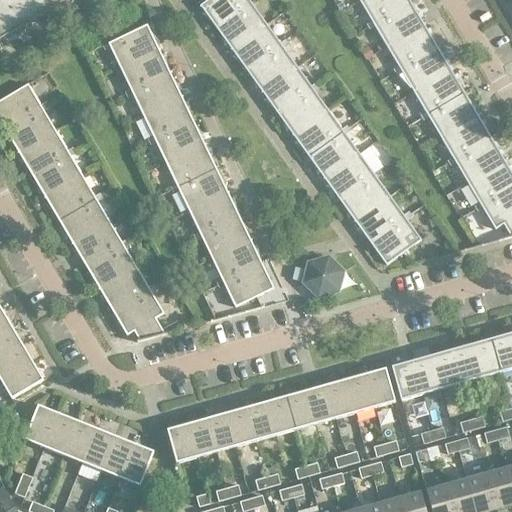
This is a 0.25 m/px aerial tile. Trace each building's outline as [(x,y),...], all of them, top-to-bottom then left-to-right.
[(63,5),(59,0),(0,0),(0,10),(14,34),(34,21),(41,16),(42,17),(63,5)] [(209,0),(200,7),(216,29),(256,1),(255,0),(251,0),(249,2),(248,0),(209,0)] [(410,3),(408,0),(363,0),(360,2),(372,22),(366,25),(368,28),(410,3)] [(258,3),(256,1),(216,29),(232,51),(267,26),(253,7),(258,3)] [(424,26),(410,3),(368,28),(369,31),(375,27),(387,48),(424,26)] [(0,41),(14,34),(0,10),(0,41)] [(147,26),(133,33),(103,47),(104,50),(110,47),(120,69),(159,51),(147,26)] [(280,45),(267,26),(232,51),(247,72),(287,44),(285,41),(280,45)] [(437,48),(424,26),(387,48),(398,68),(393,71),(395,73),(437,48)] [(289,46),(287,44),(247,72),(262,94),(297,69),(284,50),(289,46)] [(361,52),(366,60),(373,56),(368,48),(361,52)] [(451,71),(437,48),(395,73),(396,76),(402,73),(414,93),(451,71)] [(170,75),(159,51),(120,69),(130,90),(125,93),(126,96),(170,75)] [(311,88),(297,69),(262,94),(278,115),(318,86),(316,84),(311,88)] [(464,94),(451,71),(414,93),(426,113),(420,116),(422,119),(464,94)] [(182,98),(170,75),(126,96),(127,99),(133,96),(143,117),(182,98)] [(40,107),(28,86),(0,102),(0,122),(5,131),(47,106),(46,103),(40,107)] [(319,89),(318,86),(278,115),(293,137),(328,111),(314,93),(319,89)] [(478,117),(464,94),(422,119),(423,122),(429,119),(441,139),(478,117)] [(193,122),(182,98),(143,117),(153,138),(148,141),(149,143),(193,122)] [(49,109),(47,106),(5,131),(18,154),(55,132),(44,112),(49,109)] [(342,131),(328,111),(293,137),(309,158),(349,130),(347,127),(342,131)] [(491,140),(478,117),(441,139),(453,159),(447,162),(449,165),(491,140)] [(205,146),(193,122),(149,143),(150,146),(156,144),(166,165),(205,146)] [(350,132),(349,130),(309,158),(324,180),(359,155),(345,136),(350,132)] [(67,152),(55,132),(18,154),(32,177),(74,151),(73,149),(67,152)] [(505,162),(491,140),(449,165),(451,167),(456,164),(468,184),(505,162)] [(216,170),(205,146),(166,165),(176,186),(171,188),(172,191),(216,170)] [(76,154),(74,151),(32,177),(45,199),(82,177),(70,157),(76,154)] [(373,174),(359,155),(324,180),(340,201),(380,173),(378,170),(373,174)] [(511,188),(511,174),(505,162),(468,184),(480,204),(474,207),(476,210),(511,188)] [(228,194),(216,170),(172,191),(173,194),(179,191),(189,213),(228,194)] [(381,175),(380,173),(340,201),(355,223),(390,198),(376,179),(381,175)] [(94,198),(82,177),(45,199),(59,222),(101,197),(100,194),(94,198)] [(511,188),(476,210),(478,213),(483,210),(495,231),(503,226),(511,239),(511,238),(511,188)] [(239,218),(228,194),(189,213),(199,234),(194,236),(195,239),(239,218)] [(103,200),(101,197),(59,222),(73,245),(110,223),(98,203),(103,200)] [(404,217),(390,198),(355,223),(370,244),(410,216),(409,213),(404,217)] [(412,218),(410,216),(370,244),(386,267),(421,241),(407,222),(412,218)] [(251,242),(239,218),(195,239),(196,242),(202,239),(212,260),(251,242)] [(121,243),(110,223),(73,245),(86,268),(128,243),(127,240),(121,243)] [(262,265),(251,242),(212,260),(222,281),(216,284),(218,287),(262,265)] [(130,246),(128,243),(86,268),(99,291),(137,269),(125,249),(130,246)] [(330,260),(325,262),(310,266),(304,287),(320,302),(341,296),(346,275),(330,260)] [(274,290),(262,265),(218,287),(219,290),(225,287),(235,309),(274,290)] [(148,289),(137,269),(99,291),(113,313),(155,288),(154,286),(148,289)] [(157,291),(155,288),(113,313),(127,337),(134,333),(141,343),(165,336),(156,320),(164,315),(152,294),(157,291)] [(0,335),(12,329),(2,311),(0,311),(0,335)] [(0,359),(22,346),(12,329),(0,335),(0,359)] [(511,370),(511,339),(511,335),(491,341),(500,374),(511,370)] [(500,374),(491,341),(471,346),(481,380),(500,374)] [(33,364),(22,346),(0,359),(0,381),(1,383),(33,364)] [(481,380),(471,346),(452,352),(461,385),(481,380)] [(461,385),(452,352),(432,357),(441,391),(461,385)] [(441,391),(432,357),(412,363),(422,396),(441,391)] [(422,396),(412,363),(392,369),(401,402),(422,396)] [(44,382),(33,364),(1,383),(12,401),(44,382)] [(395,404),(386,370),(365,376),(375,409),(395,404)] [(375,409),(365,376),(346,382),(355,415),(375,409)] [(355,415),(346,382),(326,387),(335,420),(355,415)] [(335,420),(326,387),(306,393),(316,426),(335,420)] [(316,426),(306,393),(287,398),(296,432),(316,426)] [(296,432),(287,398),(267,404),(276,437),(296,432)] [(276,437),(267,404),(247,409),(256,443),(276,437)] [(24,442),(44,450),(58,415),(38,407),(24,442)] [(256,443),(247,409),(227,415),(237,448),(256,443)] [(511,420),(511,416),(510,410),(499,413),(502,423),(511,420)] [(77,423),(58,415),(44,450),(63,457),(77,423)] [(237,448),(227,415),(207,420),(217,454),(237,448)] [(482,418),(471,421),(474,431),(485,428),(482,418)] [(217,454),(207,420),(188,426),(197,459),(217,454)] [(474,431),(471,421),(460,424),(463,434),(474,431)] [(96,430),(77,423),(63,457),(82,465),(96,430)] [(197,459),(188,426),(167,432),(177,465),(197,459)] [(443,429),(432,432),(435,442),(446,439),(443,429)] [(506,429),(495,432),(498,442),(509,439),(506,429)] [(115,438),(96,430),(82,465),(101,472),(115,438)] [(435,442),(432,432),(421,435),(424,445),(435,442)] [(498,442),(495,432),(484,435),(487,445),(498,442)] [(134,446),(115,438),(101,472),(120,480),(134,446)] [(470,450),(467,440),(456,443),(459,453),(470,450)] [(396,443),(385,446),(388,456),(399,453),(396,443)] [(459,453),(456,443),(445,446),(448,456),(459,453)] [(154,454),(134,446),(120,480),(140,488),(154,454)] [(388,456),(385,446),(374,449),(376,459),(388,456)] [(430,461),(427,451),(416,454),(418,464),(430,461)] [(357,454),(345,457),(348,467),(359,464),(357,454)] [(410,456),(399,459),(401,469),(413,466),(410,456)] [(348,467),(345,457),(334,460),(337,470),(348,467)] [(383,474),(381,464),(370,467),(372,477),(383,474)] [(317,465),(306,468),(309,478),(320,475),(317,465)] [(372,477),(370,467),(358,470),(361,480),(372,477)] [(309,478),(306,468),(295,471),(298,481),(309,478)] [(511,506),(511,491),(506,470),(486,475),(496,511),(511,506)] [(23,474),(19,485),(29,489),(33,478),(23,474)] [(344,485),(341,475),(330,478),(333,488),(344,485)] [(492,511),(496,511),(486,475),(467,481),(475,511),(492,511)] [(277,476),(266,479),(269,489),(280,486),(277,476)] [(333,488),(330,478),(319,481),(322,491),(333,488)] [(269,489),(266,479),(255,482),(258,492),(269,489)] [(475,511),(467,481),(447,486),(454,511),(475,511)] [(29,489),(19,485),(15,495),(24,499),(29,489)] [(302,486),(301,486),(291,489),(294,499),(305,496),(302,486)] [(454,511),(447,486),(426,492),(431,511),(454,511)] [(238,487),(227,490),(230,500),(241,497),(238,487)] [(9,498),(3,488),(0,490),(0,503),(0,504),(9,498)] [(294,499),(291,489),(280,492),(282,502),(294,499)] [(230,500),(227,490),(216,493),(219,503),(230,500)] [(425,511),(421,494),(400,500),(403,511),(425,511)] [(196,498),(196,499),(199,509),(210,505),(207,495),(196,498)] [(265,507),(262,497),(251,500),(254,510),(265,507)] [(8,511),(15,508),(9,498),(0,504),(5,511),(8,511)] [(248,511),(254,510),(251,500),(240,503),(242,511),(248,511)] [(403,511),(400,500),(380,505),(382,511),(403,511)] [(33,503),(28,511),(41,511),(43,507),(33,503)]
